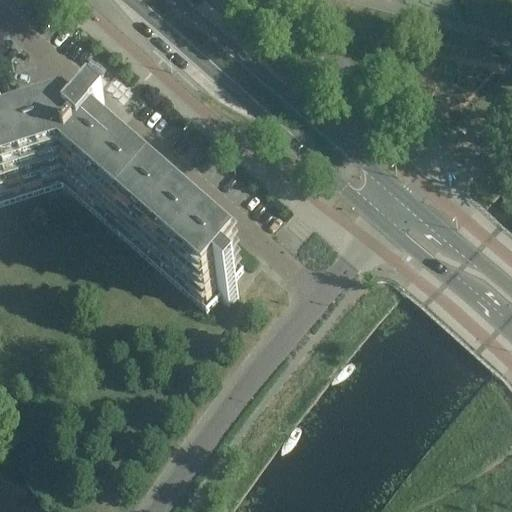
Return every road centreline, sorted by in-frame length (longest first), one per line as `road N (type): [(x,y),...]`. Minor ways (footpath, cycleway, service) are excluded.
road 1 (secondary): [(125,0),(387,229)]
road 2 (unclassified): [(325,298),(78,84)]
road 3 (secondary): [(410,205),(176,0)]
road 4 (unclassified): [(162,511),(245,391),(325,298)]
road 5 (secondary): [(387,229),(511,328)]
road 6 (secondary): [(511,292),(410,205)]
